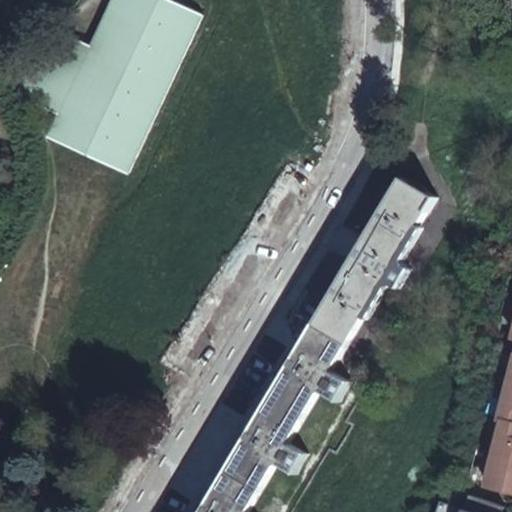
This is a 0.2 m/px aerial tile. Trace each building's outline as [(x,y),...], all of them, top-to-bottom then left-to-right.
[(166,92),(204,14),(175,0),(114,0),(93,47),(67,35),(46,41),(27,81),(35,101),(62,113),(51,136),(129,172),(166,92)] [(358,259),(318,327),(349,346),(388,282),(400,290),(411,271),(398,263),(437,199),(406,179),(358,259)] [(349,346),(318,327),(241,456),(207,511),(250,511),(279,463),(287,468),(300,449),(291,443),(322,391),(330,396),(342,377),(334,371),(348,347),(349,346)] [(505,420),(511,421),(511,386),(510,386),(502,419),(505,420)] [(511,421),(505,420),(497,452),(511,456),(511,421)] [(511,456),(497,452),(488,485),(511,491),(511,456)] [(506,511),(507,511),(508,509),(474,496),(468,511),(506,511)] [(440,511),(468,511),(444,502),(440,511)]
